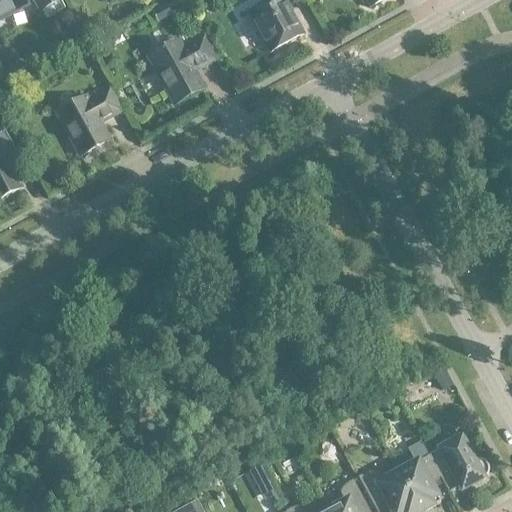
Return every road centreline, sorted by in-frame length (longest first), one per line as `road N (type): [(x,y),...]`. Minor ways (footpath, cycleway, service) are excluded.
road 1 (tertiary): [(0,269),(333,87)]
road 2 (residential): [(476,357),(333,87)]
road 3 (tertiary): [(333,87),(461,18)]
